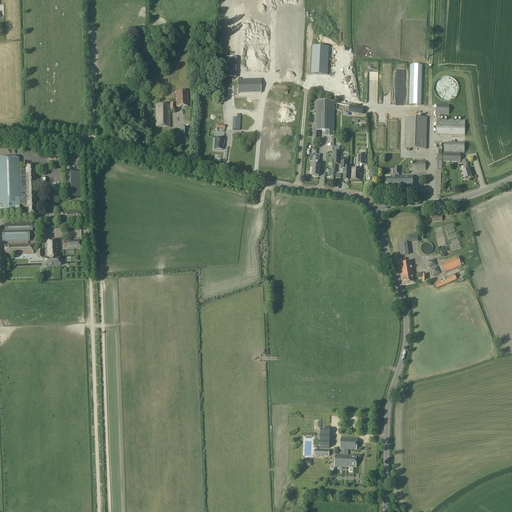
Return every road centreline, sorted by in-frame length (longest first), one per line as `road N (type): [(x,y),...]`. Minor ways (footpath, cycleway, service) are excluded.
road 1 (secondary): [(372,211),(342,192),(252,180),(84,140),(0,133)]
road 2 (track): [(98,511),(84,140)]
road 3 (secondary): [(385,511),(387,411),(406,327),(372,211)]
road 4 (tertiary): [(372,211),(466,198),(511,178)]
